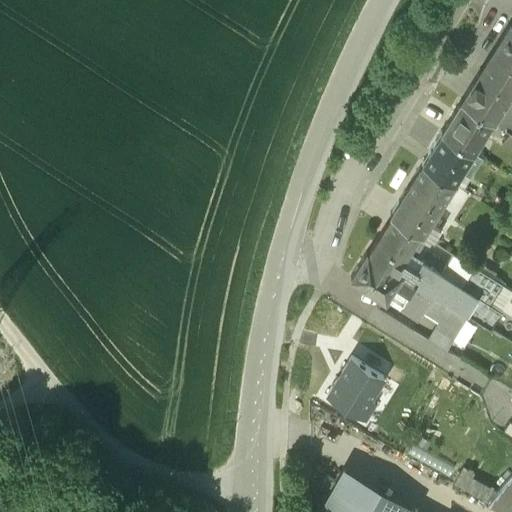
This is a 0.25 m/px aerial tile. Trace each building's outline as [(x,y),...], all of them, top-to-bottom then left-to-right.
[(511,22),(509,21),(492,48),(511,60),(511,22)] [(511,101),(505,97),(511,85),(511,60),(492,48),(460,98),(498,121),(509,128),(511,129),(511,101)] [(498,121),(460,98),(442,128),(473,148),(489,123),(494,126),(498,121)] [(473,148),(442,128),(422,159),(455,180),(457,181),(464,170),(460,168),(473,148)] [(511,129),(509,128),(502,139),(511,145),(511,129)] [(455,180),(422,159),(390,211),(392,213),(418,229),(421,231),(455,180)] [(464,170),(457,181),(463,185),(470,175),(464,170)] [(392,213),(367,251),(434,292),(442,295),(449,284),(445,281),(448,276),(441,273),(420,259),(415,267),(399,259),(418,229),(392,213)] [(434,292),(367,251),(366,250),(351,275),(364,284),(362,287),(370,292),(372,288),(385,296),(394,282),(408,290),(399,305),(418,317),(434,292)] [(471,262),(454,252),(441,273),(448,276),(445,281),(449,284),(442,295),(450,300),(450,297),(452,301),(467,276),(464,274),(471,262)] [(488,274),(471,262),(464,274),(467,276),(452,301),(487,323),(497,307),(476,294),(488,274)] [(490,302),(502,282),(488,274),(476,294),(488,301),(488,297),(490,302)] [(435,327),(452,337),(468,312),(452,301),(442,295),(434,292),(422,312),(438,322),(435,327)] [(435,327),(428,338),(445,348),(452,337),(435,327)] [(327,393),(363,417),(374,399),(370,397),(384,375),(352,355),(327,393)] [(481,492),(488,479),(464,466),(457,478),(481,492)] [(413,511),(415,509),(345,469),(319,511),(413,511)] [(511,511),(511,473),(510,473),(486,500),(506,511),(511,511)]
